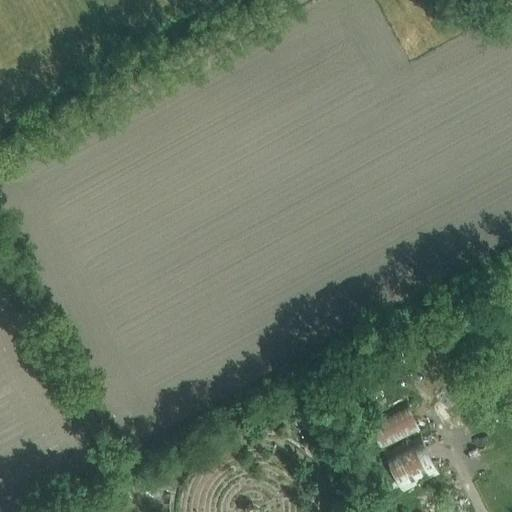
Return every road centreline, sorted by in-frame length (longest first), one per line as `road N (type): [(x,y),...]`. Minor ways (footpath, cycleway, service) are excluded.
road 1 (track): [(0,163),(299,0)]
road 2 (track): [(139,511),(0,252)]
